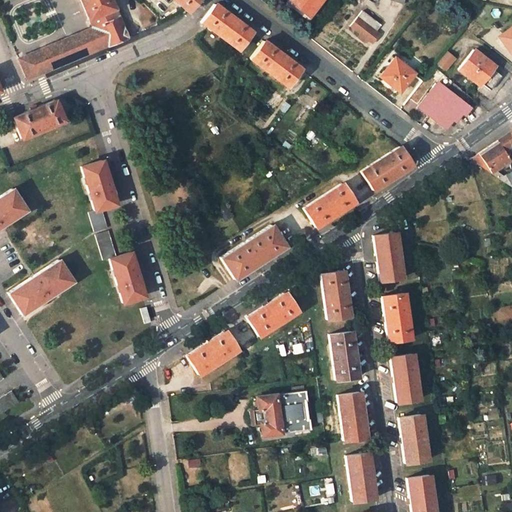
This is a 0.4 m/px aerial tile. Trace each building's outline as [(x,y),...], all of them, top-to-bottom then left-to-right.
[(108,0),(84,0),(96,26),(17,59),(25,79),(124,37),(108,0)] [(172,0),(184,11),(194,0),(172,0)] [(288,0),(292,3),(289,7),(296,12),(297,11),(304,17),(314,5),(315,6),(319,0),(288,0)] [(344,0),(340,5),(352,15),(363,0),(344,0)] [(199,21),(236,49),(249,31),(212,4),(199,21)] [(349,26),(371,43),(378,34),(374,31),(379,25),(361,10),(349,26)] [(511,30),(502,37),(511,50),(511,30)] [(248,58),(286,86),(299,68),(262,40),(248,58)] [(457,69),(482,88),(484,85),(490,89),(501,75),(495,70),(496,68),(473,50),(457,69)] [(444,72),(455,59),(446,51),(435,64),(444,72)] [(393,57),(379,76),(399,92),(413,74),(393,57)] [(436,84),(418,107),(442,126),(460,104),(436,84)] [(11,118),(19,138),(62,120),(54,100),(11,118)] [(282,114),(289,105),(282,101),(276,109),(282,114)] [(294,141),(310,113),(301,109),(286,137),(294,141)] [(511,133),(511,132),(497,140),(509,160),(511,135),(511,133)] [(468,159),(489,173),(494,170),(509,160),(497,140),(468,159)] [(359,171),(370,191),(409,165),(398,146),(359,171)] [(79,167),(93,211),(86,212),(92,232),(105,228),(99,209),(113,204),(100,161),(79,167)] [(502,175),(494,170),(489,173),(506,184),(510,187),(511,185),(510,172),(502,175)] [(302,208),(314,228),(353,202),(341,183),(302,208)] [(0,195),(0,227),(25,211),(11,188),(0,195)] [(226,207),(218,211),(222,221),(231,218),(226,207)] [(93,235),(101,260),(107,258),(121,302),(142,296),(128,252),(114,256),(106,231),(93,235)] [(218,257),(233,280),(272,255),(257,232),(218,257)] [(371,235),(378,282),(400,278),(394,232),(371,235)] [(5,292),(20,314),(71,281),(57,259),(5,292)] [(319,273),(325,319),(348,316),(342,270),(319,273)] [(244,316),(257,336),(295,312),(282,292),(244,316)] [(380,297),(386,343),(408,339),(402,294),(380,297)] [(137,308),(141,321),(148,320),(143,306),(137,308)] [(184,355),(196,375),(236,349),(223,330),(184,355)] [(327,334),(334,379),(356,376),(350,331),(327,334)] [(292,355),(303,351),(300,342),(289,346),(292,355)] [(388,357),(395,403),(417,400),(411,354),(388,357)] [(0,396),(0,412),(17,401),(10,390),(0,396)] [(255,396),(256,408),(251,409),(253,423),(258,422),(259,436),(309,429),(308,419),(306,419),(304,402),(306,402),(304,390),(255,396)] [(336,395),(342,441),(365,437),(358,392),(336,395)] [(489,421),(500,419),(498,408),(487,410),(489,421)] [(397,418),(403,463),(425,460),(419,415),(397,418)] [(309,456),(325,454),(324,446),(308,449),(309,456)] [(344,456),(350,501),(373,498),(367,452),(344,456)] [(198,459),(186,461),(188,468),(199,466),(198,459)] [(225,459),(210,462),(212,470),(226,468),(225,459)] [(255,476),(256,484),(264,483),(263,475),(255,476)] [(405,478),(409,511),(432,511),(427,475),(405,478)]
